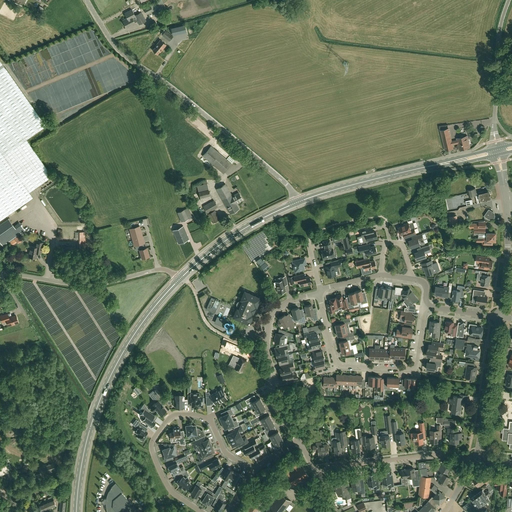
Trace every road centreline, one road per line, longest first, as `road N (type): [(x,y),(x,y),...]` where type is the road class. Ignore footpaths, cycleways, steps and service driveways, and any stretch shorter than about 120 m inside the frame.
road 1 (unclassified): [(297,202),(179,93),(124,55),(87,0)]
road 2 (secondary): [(76,511),(84,447),(107,382),(133,334),(180,278)]
road 3 (secondary): [(297,202),(497,151)]
road 4 (residential): [(200,511),(170,492),(150,443),(171,416),(198,416),(210,422),(226,454)]
road 5 (residential): [(299,440),(271,391),(268,326),(276,308),(318,293)]
road 6 (residential): [(317,474),(425,455),(476,457)]
road 7 (unclassified): [(497,151),(500,30),(509,0)]
road 8 (residential): [(338,367),(416,367),(425,301)]
road 9 (residential): [(476,457),(498,317)]
road 10 (secondary): [(180,278),(238,231),(297,202)]
